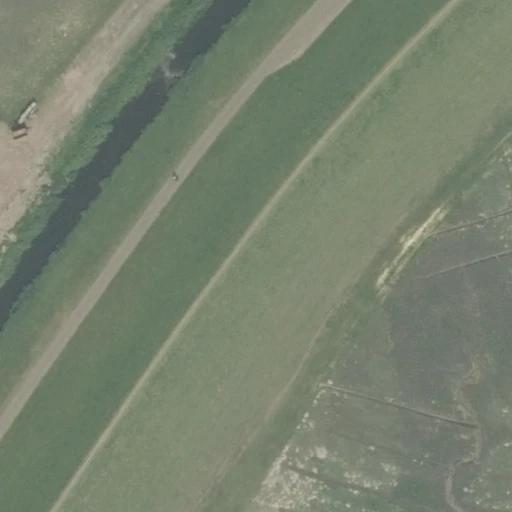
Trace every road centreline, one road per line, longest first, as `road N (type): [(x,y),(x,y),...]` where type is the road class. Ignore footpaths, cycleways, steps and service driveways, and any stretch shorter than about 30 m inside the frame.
road 1 (track): [(334,0),(156,209),(0,438)]
road 2 (track): [(110,0),(0,154)]
